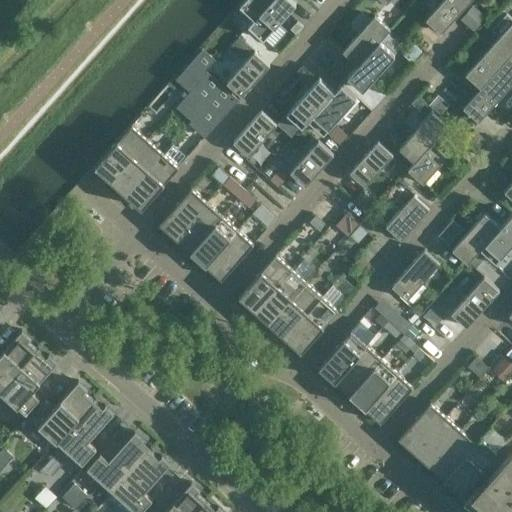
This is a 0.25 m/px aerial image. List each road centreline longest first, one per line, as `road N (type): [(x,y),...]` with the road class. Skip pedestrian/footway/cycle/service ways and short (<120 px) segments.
road 1 (residential): [(289,380),(511,135)]
road 2 (residential): [(213,305),(432,65)]
road 3 (residential): [(135,234),(343,0)]
road 4 (residential): [(265,511),(57,327)]
road 5 (residential): [(372,447),(511,291)]
road 6 (residential): [(57,327),(135,234)]
